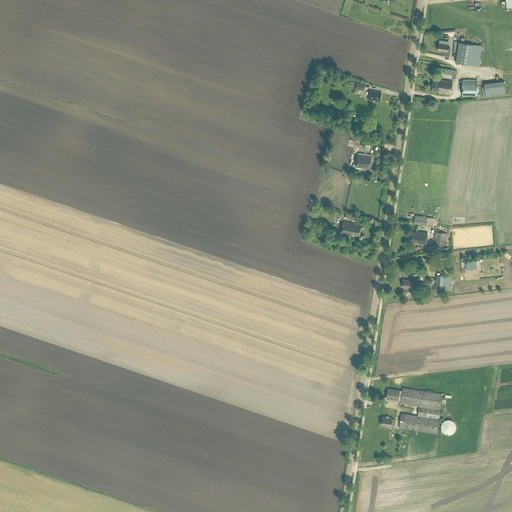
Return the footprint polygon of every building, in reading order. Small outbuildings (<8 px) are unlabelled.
[(482,45),(459,41),(456,61),(479,65),(482,45)] [(448,44),(439,43),(438,50),(443,51),(443,54),(449,55),(450,48),(448,48),(448,44)] [(441,68),(440,76),(451,77),(452,69),(441,68)] [(452,81),(434,78),(432,91),(450,94),(452,81)] [(477,81),(462,80),(462,95),(477,95),(477,81)] [(506,93),(504,81),(484,83),(486,95),(506,93)] [(381,92),(370,90),(368,99),(380,101),(381,92)] [(372,156),(358,154),(356,167),(370,169),(372,156)] [(427,216),(415,215),(414,223),(426,225),(427,216)] [(354,222),(343,221),(341,234),(353,236),(354,234),(360,235),(361,226),(357,225),(357,224),(354,223),(354,222)] [(439,230),(436,230),(434,245),(446,247),(447,243),(448,239),(446,238),(446,233),(438,232),(439,230)] [(428,232),(417,231),(417,232),(410,231),(409,240),(415,241),(415,243),(425,244),(426,240),(428,232)] [(450,276),(436,274),(435,288),(449,289),(450,276)] [(414,280),(403,279),(402,287),(413,288),(414,280)] [(442,393),(403,387),(401,403),(419,406),(418,415),(404,413),(403,421),(400,420),(399,427),(437,433),(442,393)] [(400,390),(388,388),(386,398),(398,399),(400,390)] [(392,418),(383,416),(382,425),(391,426),(391,425),(394,425),(394,424),(396,424),(397,421),(395,421),(395,419),(392,418)] [(441,425),(441,428),(442,431),(444,433),(447,434),(450,434),(452,433),(454,431),(456,428),(456,425),(455,423),(453,421),(450,419),(447,419),(444,420),(442,422),(441,425)]
